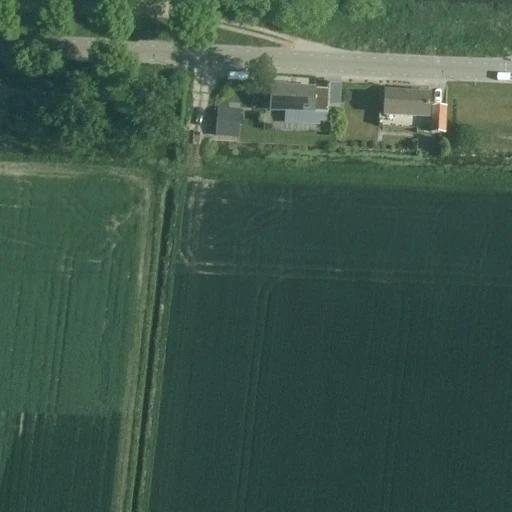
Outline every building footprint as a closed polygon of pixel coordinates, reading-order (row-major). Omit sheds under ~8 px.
[(28,72),(12,71),(11,83),(27,85),(28,82),(28,72)] [(43,74),(28,72),(28,82),(42,83),(43,76),(43,74)] [(270,112),(273,112),(284,113),(284,117),(284,125),(283,125),(317,127),(318,123),(326,123),(327,114),(328,91),(314,90),(314,89),(286,87),(286,83),(273,83),(273,87),(271,87),(270,112)] [(385,93),(384,116),(427,117),(428,95),(385,93)] [(445,108),(431,107),(430,135),(443,135),(445,108)] [(214,135),(214,138),(237,140),(238,140),(238,136),(240,111),(216,109),(214,135)]
